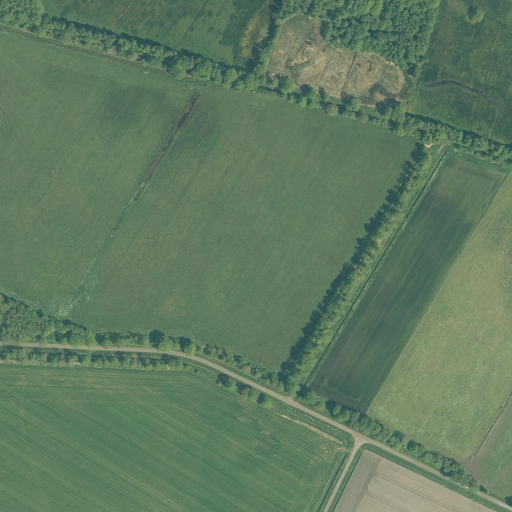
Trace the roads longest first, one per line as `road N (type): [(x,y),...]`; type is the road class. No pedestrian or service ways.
road 1 (track): [(446,139),(0,17)]
road 2 (unclassified): [(362,436),(185,354),(0,343)]
road 3 (track): [(288,401),(446,139)]
road 4 (unclassified): [(511,509),(362,436)]
